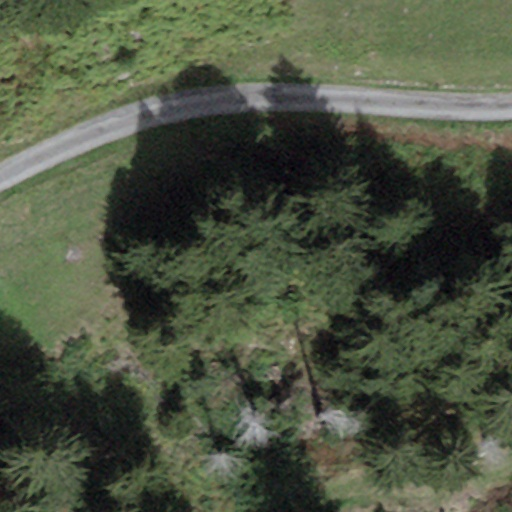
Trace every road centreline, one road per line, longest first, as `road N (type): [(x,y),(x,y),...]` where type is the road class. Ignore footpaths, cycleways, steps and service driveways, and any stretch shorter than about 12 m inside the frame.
road 1 (track): [(0,179),(147,114),(218,101),(511,112)]
road 2 (track): [(273,511),(351,484),(461,483),(511,461)]
